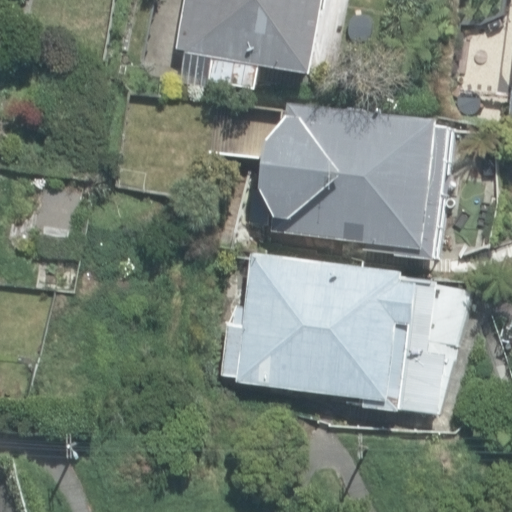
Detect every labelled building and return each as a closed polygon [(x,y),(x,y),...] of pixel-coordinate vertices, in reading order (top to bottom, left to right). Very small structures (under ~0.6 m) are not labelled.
[(212,85),(263,93),(267,68),(318,76),(330,0),(184,0),(176,53),(216,59),(212,85)] [(48,158),(86,163),(96,84),(58,79),(48,158)] [(398,261),(442,266),(458,130),(444,128),(445,121),(291,103),(290,110),(239,105),(233,159),(272,163),(264,232),(400,247),(398,261)] [(369,409),(443,420),(453,356),(434,353),(444,283),(235,253),(232,277),(254,281),(250,309),(241,308),(232,326),(225,378),(241,378),(240,385),(369,403),(369,409)] [(506,347),(511,345),(511,312),(498,316),(506,347)]
